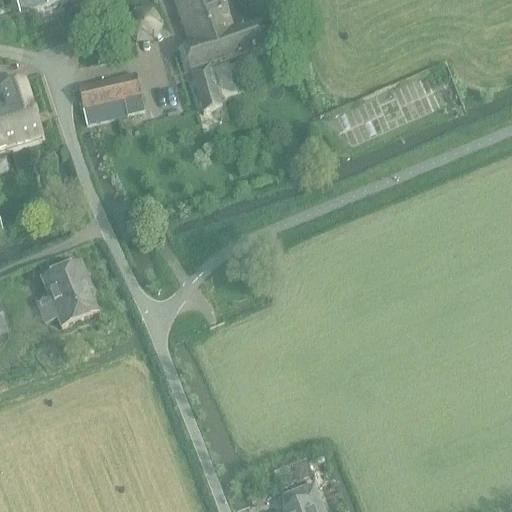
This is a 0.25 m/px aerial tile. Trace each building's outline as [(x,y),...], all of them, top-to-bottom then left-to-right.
[(64,5),(78,0),(14,0),(21,20),(40,13),(40,14),(64,6),(64,5)] [(172,0),(191,46),(182,49),(190,73),(192,80),(204,116),(222,110),(211,74),(209,67),(267,48),(260,27),(245,32),(242,24),(231,28),(220,0),(172,0)] [(79,91),(84,110),(88,128),(145,114),(136,78),(79,91)] [(7,107),(0,109),(0,151),(42,138),(25,84),(2,92),(7,107)] [(62,331),(96,317),(87,294),(92,292),(81,265),(42,281),(50,301),(38,306),(46,326),(58,321),(62,331)] [(307,462),(289,469),(295,485),(313,478),(307,462)] [(324,511),(315,487),(282,500),(286,511),(282,511),(324,511)]
